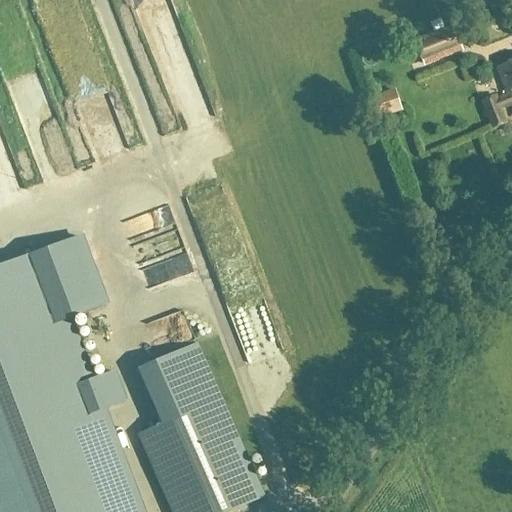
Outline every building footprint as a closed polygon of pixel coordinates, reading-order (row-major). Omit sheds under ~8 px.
[(434,34),(445,30),(441,20),(430,24),(434,34)] [(452,27),(445,30),(434,34),(415,42),(424,65),(461,50),(452,27)] [(508,97),(497,101),(495,98),(482,104),(492,128),(505,123),(500,111),(511,105),(511,62),(497,69),(508,97)] [(379,120),(402,113),(393,92),(369,100),(379,120)] [(105,161),(126,155),(108,95),(87,102),(105,161)] [(139,511),(100,411),(123,403),(111,373),(89,381),(66,321),(104,306),(78,239),(0,269),(0,511),(139,511)] [(222,399),(161,425),(142,432),(172,511),(236,511),(266,501),(222,399)]
